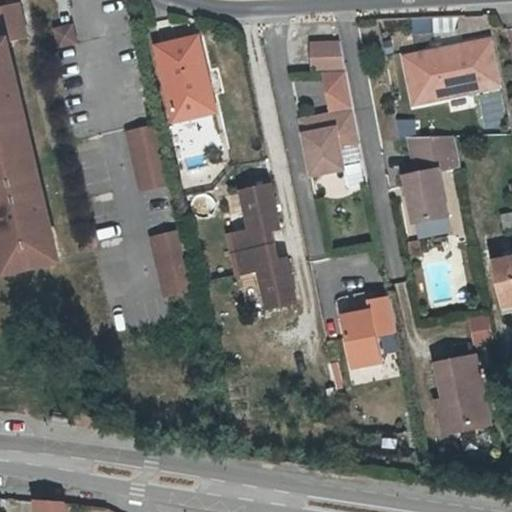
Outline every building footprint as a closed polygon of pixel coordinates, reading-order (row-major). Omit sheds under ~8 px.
[(23,3),(0,8),(0,44),(31,36),(23,3)] [(75,25),(54,30),(58,50),(79,45),(75,25)] [(203,36),(156,48),(174,126),(221,115),(203,36)] [(496,39),(482,42),(491,89),(506,85),(496,39)] [(418,103),(491,89),(482,42),(409,57),(418,103)] [(339,44),(311,45),(311,75),(346,73),(339,44)] [(0,229),(1,234),(6,233),(14,268),(60,257),(10,46),(0,47),(0,207),(1,212),(0,212),(0,229)] [(353,109),(309,117),(312,128),(309,134),(304,135),(312,174),(345,168),(340,145),(359,141),(353,109)] [(394,111),(387,112),(392,136),(399,136),(394,111)] [(312,128),(309,117),(300,119),(304,135),(309,134),(312,128)] [(154,127),(124,134),(137,194),(167,187),(154,127)] [(415,175),(407,176),(417,219),(470,208),(454,132),(407,136),(415,175)] [(417,219),(407,176),(404,176),(411,210),(413,220),(417,219)] [(236,255),(263,249),(259,234),(280,229),(270,186),(242,192),(251,231),(232,235),(236,255)] [(181,231),(151,237),(163,297),(193,291),(181,231)] [(420,234),(408,237),(410,247),(422,245),(420,234)] [(266,264),(263,249),(236,255),(241,276),(260,271),(269,310),(297,303),(287,259),(266,264)] [(511,260),(497,264),(507,314),(511,312),(511,260)] [(371,299),(372,305),(373,311),(344,316),(353,367),(385,361),(379,334),(398,330),(391,296),(371,299)] [(373,311),(372,305),(343,311),(344,316),(373,311)] [(470,345),(490,341),(485,315),(465,318),(470,345)] [(477,355),(440,362),(446,398),(454,432),(491,425),(477,355)] [(444,433),(454,432),(446,398),(438,399),(444,433)] [(38,501),(40,511),(71,511),(70,504),(38,501)]
